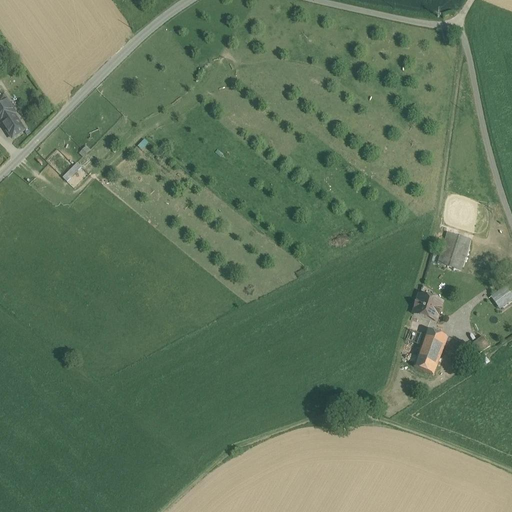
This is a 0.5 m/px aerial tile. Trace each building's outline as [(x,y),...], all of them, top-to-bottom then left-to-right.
[(2,98),(0,99),(0,124),(1,123),(14,115),(15,114),(4,97),(2,98)] [(14,115),(1,123),(12,139),(24,131),(14,115)] [(80,155),(83,158),(91,150),(88,147),(80,155)] [(83,168),(77,163),(64,179),(70,184),(83,168)] [(471,241),(448,234),(447,234),(448,234),(438,265),(453,270),(453,271),(454,271),(455,270),(461,272),(460,272),(470,241),(471,241)] [(495,297),(503,307),(511,300),(511,297),(506,289),(495,297)] [(441,304),(420,297),(414,315),(436,322),(441,304)] [(483,338),(468,348),(427,331),(414,368),(433,376),(443,352),(468,362),(490,347),(483,338)]
